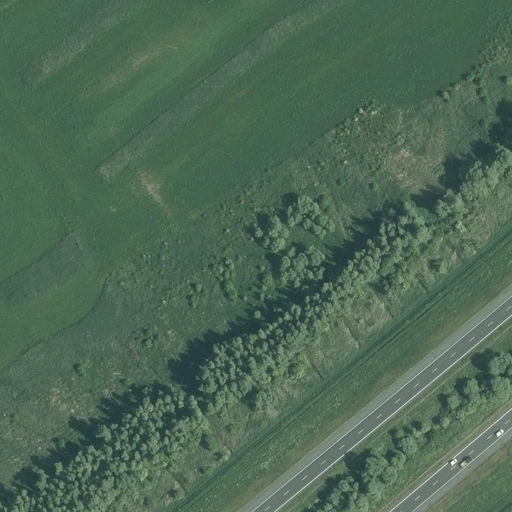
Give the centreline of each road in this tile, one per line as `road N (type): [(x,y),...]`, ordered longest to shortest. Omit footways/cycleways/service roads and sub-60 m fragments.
road 1 (motorway): [(511,306),(261,511)]
road 2 (motorway): [(401,511),(511,419)]
